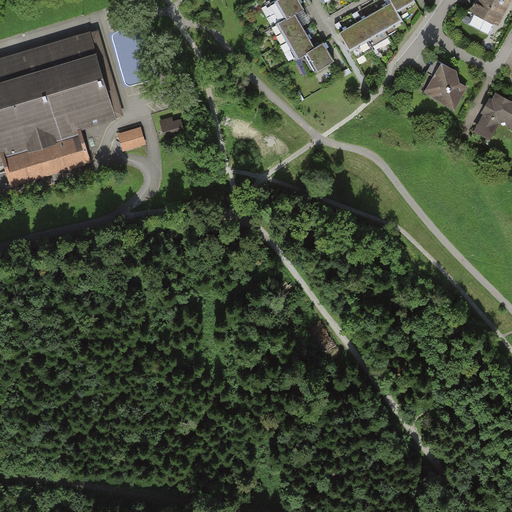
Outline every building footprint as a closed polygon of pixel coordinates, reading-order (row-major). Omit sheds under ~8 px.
[(282,21),(273,26),(292,59),(300,55),(311,73),(335,59),(329,50),(324,41),(315,46),(310,38),(301,22),(295,13),(304,8),(298,0),(275,0),(271,2),(282,21)] [(392,0),(394,2),(383,8),(367,18),(350,27),(341,32),(352,51),(357,59),(374,49),(373,46),(389,36),(386,31),(405,21),(399,11),(417,1),(416,0),(392,0)] [(511,0),(468,0),(464,10),(500,26),(511,0)] [(24,52),(0,58),(0,151),(1,151),(5,164),(11,184),(91,161),(80,127),(122,114),(97,30),(24,52)] [(472,80),(441,63),(425,93),(456,110),(472,80)] [(511,102),(495,93),(474,130),(491,140),(500,125),(511,131),(511,102)] [(172,119),(161,122),(165,136),(184,130),(181,120),(173,123),(172,119)] [(139,128),(120,134),(124,149),(144,143),(139,128)] [(294,304),(328,350),(339,342),(305,296),(294,304)]
